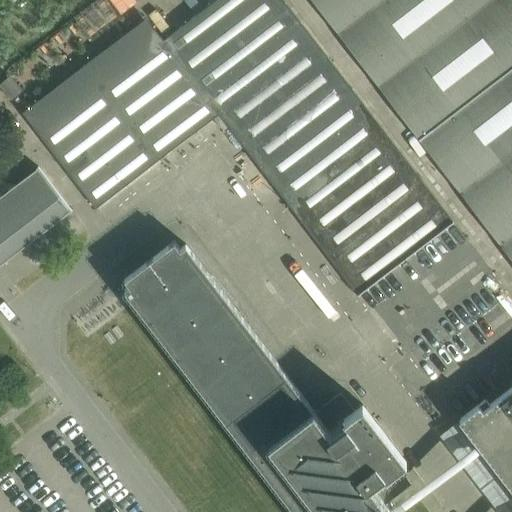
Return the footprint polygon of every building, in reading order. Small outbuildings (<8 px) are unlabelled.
[(454,222),(283,0),(216,0),(165,39),(40,135),(96,208),(104,201),(214,118),(224,130),(229,126),(358,295),(454,222)] [(511,0),(313,0),(511,258),(511,0)] [(0,265),(70,212),(71,212),(72,211),(39,167),(37,168),(37,169),(0,197),(0,265)] [(397,511),(389,501),(411,484),(398,467),(406,460),(363,404),(354,410),(341,393),(315,412),(186,244),(181,248),(175,241),(125,279),(130,287),(125,291),(294,511),(397,511)] [(511,387),(490,405),(486,400),(461,419),(511,485),(511,387)]
